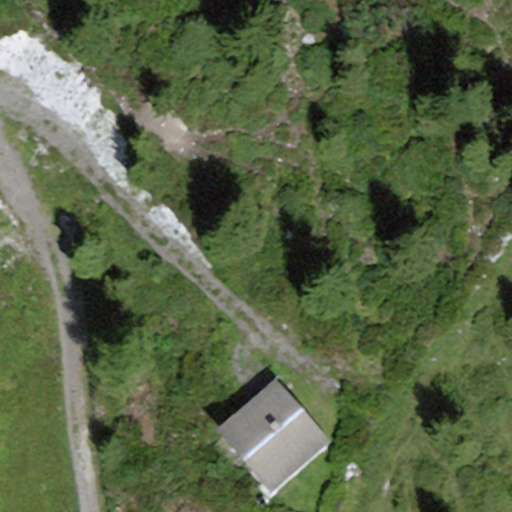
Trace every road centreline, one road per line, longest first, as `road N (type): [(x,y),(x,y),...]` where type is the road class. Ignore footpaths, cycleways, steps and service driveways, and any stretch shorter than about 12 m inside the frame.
road 1 (track): [(310,367),(150,226),(33,106),(0,95)]
road 2 (track): [(0,169),(47,249),(66,311),(87,511)]
